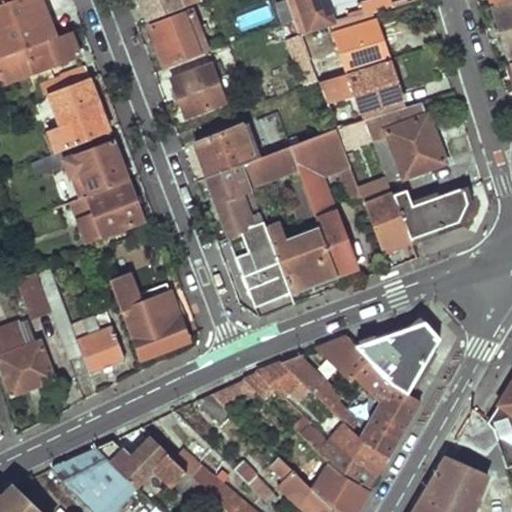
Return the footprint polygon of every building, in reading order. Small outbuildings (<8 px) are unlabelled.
[(49,19),(41,0),(13,0),(0,5),(0,59),(26,50),(57,38),(49,19)] [(140,0),(148,21),(201,2),(199,0),(140,0)] [(295,0),(309,35),(338,25),(329,0),(295,0)] [(511,0),(506,0),(492,5),(508,57),(511,55),(511,0)] [(155,39),(166,69),(206,54),(191,11),(151,25),(155,39)] [(349,76),(390,62),(376,20),(335,33),(349,76)] [(57,38),(26,50),(35,73),(81,55),(72,32),(57,38)] [(310,50),(313,75),(326,73),(323,49),(310,50)] [(0,86),(35,73),(26,50),(0,59),(0,86)] [(349,76),(363,117),(403,103),(390,62),(349,76)] [(49,94),(89,78),(84,65),(61,74),(62,76),(41,84),(45,95),(49,94)] [(177,94),(186,119),(226,105),(212,65),(172,80),(177,94)] [(100,106),(89,78),(49,94),(62,129),(43,136),(51,156),(60,152),(86,141),(110,132),(100,106)] [(338,133),(349,129),(332,82),(321,86),(338,133)] [(369,133),(387,179),(388,182),(401,177),(403,181),(446,164),(425,111),(423,105),(366,124),(369,133)] [(338,133),(346,153),(358,149),(354,138),(369,133),(366,124),(349,129),(338,133)] [(241,166),(249,163),(236,128),(193,143),(206,179),(241,166)] [(88,149),(113,140),(110,132),(86,141),(88,149)] [(316,217),(335,211),(323,179),(341,172),(351,200),(361,197),(359,190),(346,153),(338,133),(293,149),(316,217)] [(113,140),(88,149),(62,159),(64,164),(78,200),(88,196),(128,181),(119,158),(113,140)] [(263,225),(289,292),(313,283),(335,275),(321,235),(320,227),(316,217),(293,149),(249,163),(241,166),(249,187),(291,173),(296,185),(286,188),(304,241),(282,249),(279,242),(282,241),(273,218),(262,221),(263,225)] [(62,159),(60,152),(51,156),(30,164),(35,176),(64,164),(62,159)] [(228,235),(248,227),(235,193),(249,187),(241,166),(206,179),(228,235)] [(361,197),(381,250),(398,244),(409,240),(394,198),(388,182),(387,179),(359,190),(361,197)] [(138,205),(128,181),(88,196),(104,236),(143,220),(138,205)] [(394,198),(409,240),(410,242),(453,226),(459,224),(469,207),(462,189),(412,207),(406,193),(394,198)] [(335,211),(316,217),(320,227),(321,235),(335,275),(356,268),(335,211)] [(228,235),(257,319),(273,313),(294,306),(289,292),(263,225),(249,230),(248,227),(228,235)] [(88,374),(124,359),(104,308),(69,322),(49,267),(34,273),(42,293),(50,314),(67,358),(80,353),(88,374)] [(124,313),(141,357),(188,340),(167,284),(137,295),(129,276),(110,283),(121,314),(124,313)] [(50,314),(42,293),(26,299),(34,320),(50,314)] [(25,318),(0,326),(0,370),(11,400),(56,384),(40,340),(34,342),(25,318)] [(396,383),(410,394),(425,367),(440,340),(421,323),(356,348),(396,383)] [(361,374),(386,400),(396,383),(356,348),(346,339),(319,350),(355,378),(361,374)] [(315,395),(352,427),(358,418),(335,396),(337,392),(301,357),(291,361),(281,365),(315,395)] [(309,400),(315,395),(281,365),(268,371),(257,376),(277,394),(286,401),(300,392),(309,400)] [(269,400),(277,394),(257,376),(241,383),(262,401),(270,407),(273,404),(269,400)] [(253,406),(262,401),(241,383),(232,388),(253,406)] [(410,394),(396,383),(386,400),(364,436),(388,457),(403,431),(419,403),(410,394)] [(227,400),(221,392),(211,397),(220,406),(227,400)] [(511,392),(494,424),(495,424),(497,425),(498,426),(500,432),(511,428),(511,392)] [(220,406),(211,397),(196,404),(218,426),(231,416),(220,406)] [(328,456),(369,490),(373,484),(377,476),(336,443),(331,448),(304,425),(298,431),(328,456)] [(352,427),(336,443),(377,476),(382,467),(388,457),(364,436),(352,427)] [(511,428),(500,432),(507,456),(511,454),(511,428)] [(208,511),(211,509),(217,504),(174,462),(164,452),(151,440),(128,461),(120,453),(110,443),(94,451),(116,471),(134,489),(153,471),(195,511),(208,511)] [(93,490),(116,471),(94,451),(74,461),(53,471),(90,506),(99,498),(93,490)] [(226,511),(252,511),(209,474),(184,452),(174,462),(217,504),(224,510),(226,511)] [(293,474),(333,511),(356,511),(358,509),(369,490),(328,456),(319,466),(327,476),(317,487),(298,470),(293,474)] [(472,511),(487,476),(445,458),(419,502),(412,511),(472,511)] [(333,511),(293,474),(279,461),(272,468),(285,481),(278,488),(302,511),(333,511)] [(235,472),(266,501),(271,495),(257,480),(259,478),(243,463),(235,472)] [(0,511),(40,511),(15,489),(4,500),(0,496),(0,511)]
